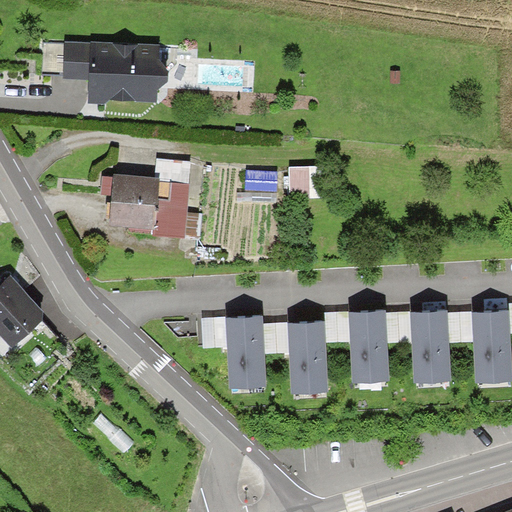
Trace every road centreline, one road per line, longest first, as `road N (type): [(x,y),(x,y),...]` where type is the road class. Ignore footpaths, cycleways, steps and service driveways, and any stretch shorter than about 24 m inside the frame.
road 1 (residential): [(232,440),(93,312),(0,162)]
road 2 (secondary): [(333,511),(511,457)]
